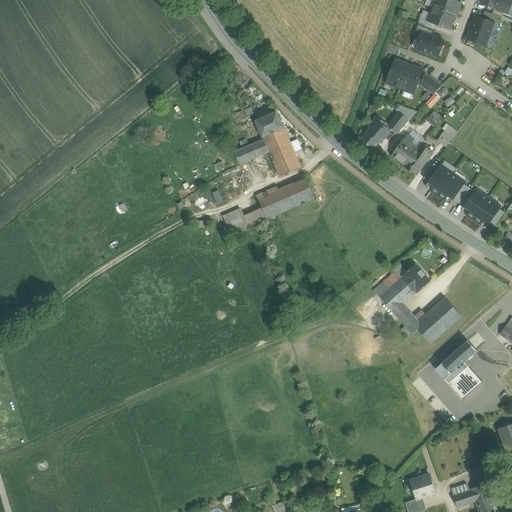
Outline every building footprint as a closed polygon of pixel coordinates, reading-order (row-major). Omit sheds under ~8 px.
[(452,0),(435,0),(433,8),(455,16),(460,3),(452,0)] [(511,0),(483,0),(482,3),(508,13),(511,3),(511,0)] [(455,16),(433,8),(428,21),(450,29),(455,16)] [(502,18),(485,11),(482,19),(494,23),(493,24),(499,26),(502,18)] [(482,19),(477,17),(468,39),(485,45),(493,24),(494,23),(482,19)] [(435,30),(418,24),(416,31),(421,33),(422,32),(433,37),(435,30)] [(433,37),(422,32),(421,33),(419,39),(415,40),(412,46),(419,49),(418,49),(438,56),(440,56),(442,50),(441,49),(444,41),(433,37)] [(422,71),(396,60),(387,83),(413,93),(422,71)] [(442,86),(425,74),(420,86),(434,95),(442,86)] [(434,111),(426,121),(434,127),(442,118),(434,111)] [(277,112),(255,121),(263,139),(266,146),(287,136),(284,128),(277,112)] [(399,113),(389,126),(398,133),(398,132),(398,133),(409,121),(407,120),(408,120),(399,113)] [(377,117),(370,126),(371,127),(362,139),(373,148),(379,140),(381,142),(390,131),(384,127),(386,124),(377,117)] [(457,132),(450,127),(446,132),(453,137),(457,132)] [(446,132),(444,131),(437,141),(446,147),(448,144),(453,137),(446,132)] [(407,134),(405,138),(404,138),(395,150),(391,156),(404,166),(417,148),(411,144),(415,140),(407,134)] [(287,136),(266,146),(269,152),(272,161),(279,177),(301,167),(287,136)] [(266,146),(263,139),(234,152),(240,164),(262,155),(269,152),(266,146)] [(404,166),(417,175),(428,159),(433,153),(420,144),(417,148),(404,166)] [(269,152),(262,155),(265,164),(272,161),(269,152)] [(429,182),(439,167),(434,164),(424,178),(429,182)] [(454,174),(441,164),(439,167),(429,182),(428,183),(433,186),(429,191),(437,197),(454,174)] [(466,182),(454,174),(437,197),(444,201),(448,197),(453,201),(454,200),(464,184),(466,182)] [(305,178),(278,190),(277,187),(255,196),(261,207),(267,219),(314,198),(305,178)] [(464,184),(454,200),(459,203),(469,188),(464,184)] [(465,207),(475,192),(469,188),(459,203),(465,207)] [(218,204),(225,201),(221,189),(213,192),(218,204)] [(473,220),(488,198),(476,190),(475,192),(465,207),(470,210),(466,215),(473,220)] [(488,198),(473,220),(481,225),(484,220),(489,224),(499,209),(501,207),(488,198)] [(261,207),(244,215),(249,226),(267,219),(261,207)] [(226,223),(244,215),(241,208),(223,216),(226,223)] [(499,209),(489,224),(495,228),(505,213),(499,209)] [(249,226),(244,215),(226,223),(231,234),(249,226)] [(430,281),(415,264),(401,276),(416,293),(417,293),(430,281)] [(416,293),(401,276),(379,297),(393,313),(403,305),(416,293)] [(462,316),(445,298),(419,322),(422,326),(418,330),(431,344),(462,316)] [(419,322),(403,305),(393,313),(412,334),(418,330),(422,326),(419,322)] [(511,329),(511,330),(506,326),(500,335),(511,342),(511,329)] [(472,360),(485,348),(474,335),(438,368),(461,394),(484,373),(472,360)] [(511,424),(498,429),(510,466),(511,465),(511,424)] [(430,475),(410,481),(416,499),(422,498),(436,493),(430,475)] [(454,496),(469,490),(469,489),(467,483),(451,489),(454,496)] [(458,508),(477,501),(490,497),(485,484),(469,489),(469,490),(454,496),(458,508)] [(490,497),(477,501),(481,511),(490,511),(494,511),(490,497)] [(416,499),(405,503),(408,511),(419,511),(426,510),(422,498),(416,499)] [(286,511),(283,502),(272,506),(274,511),(286,511)]
